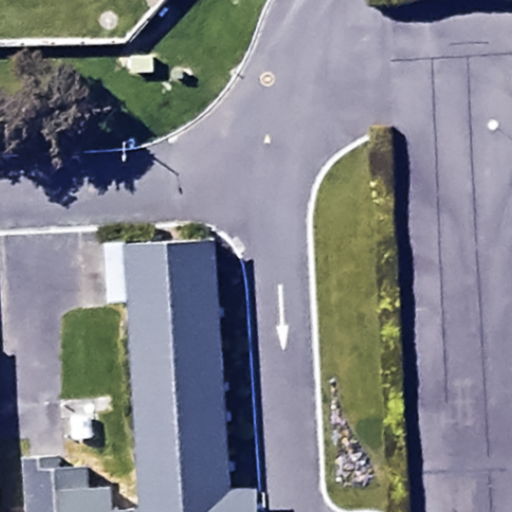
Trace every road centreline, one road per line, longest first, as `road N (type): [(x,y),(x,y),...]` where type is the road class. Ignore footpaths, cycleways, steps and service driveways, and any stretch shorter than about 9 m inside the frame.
road 1 (unclassified): [(268,176),(287,511)]
road 2 (unclassified): [(0,192),(268,176)]
road 3 (unclassified): [(268,176),(280,95),(305,19),(320,0)]
